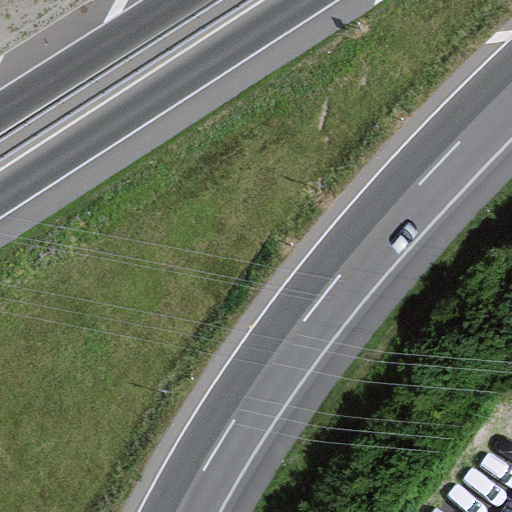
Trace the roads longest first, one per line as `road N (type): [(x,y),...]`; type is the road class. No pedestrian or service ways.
road 1 (motorway): [(183,511),(271,368),(324,299),(511,91)]
road 2 (motorway): [(0,197),(304,0)]
road 3 (motorway): [(173,0),(0,110)]
